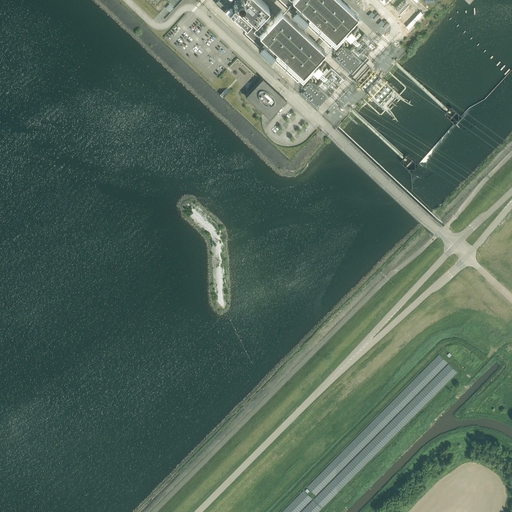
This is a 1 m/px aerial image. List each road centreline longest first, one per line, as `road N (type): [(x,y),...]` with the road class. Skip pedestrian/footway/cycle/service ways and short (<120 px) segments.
road 1 (tertiary): [(200,511),(350,360)]
road 2 (tertiary): [(350,360),(467,257)]
road 3 (tertiary): [(455,245),(350,360)]
